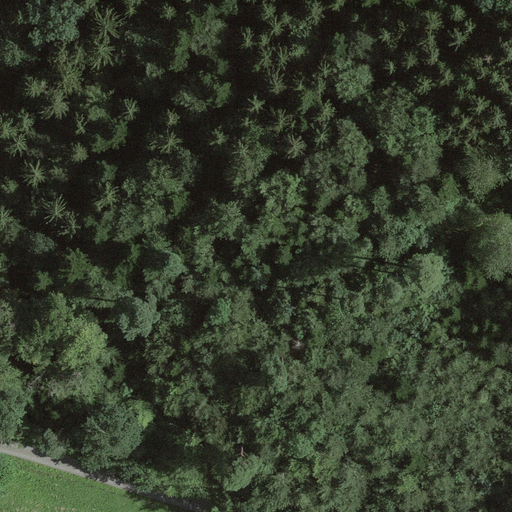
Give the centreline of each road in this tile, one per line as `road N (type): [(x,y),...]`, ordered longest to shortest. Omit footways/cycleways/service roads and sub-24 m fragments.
road 1 (track): [(0,299),(329,273),(433,246),(511,214)]
road 2 (track): [(152,0),(0,190)]
road 3 (track): [(211,511),(0,448)]
